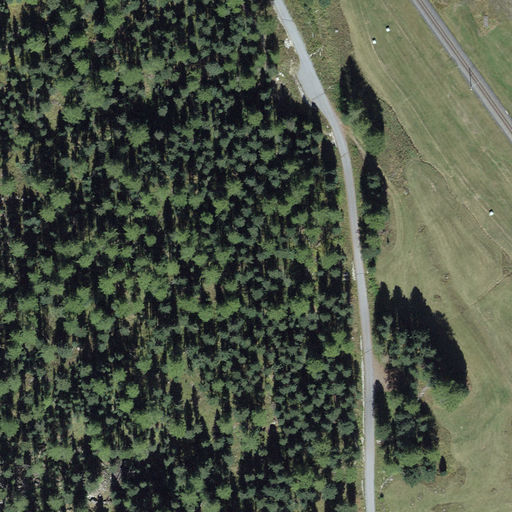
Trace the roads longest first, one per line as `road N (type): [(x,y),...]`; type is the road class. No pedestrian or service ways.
road 1 (track): [(341,142),(362,290),(370,511)]
road 2 (track): [(341,142),(274,0)]
